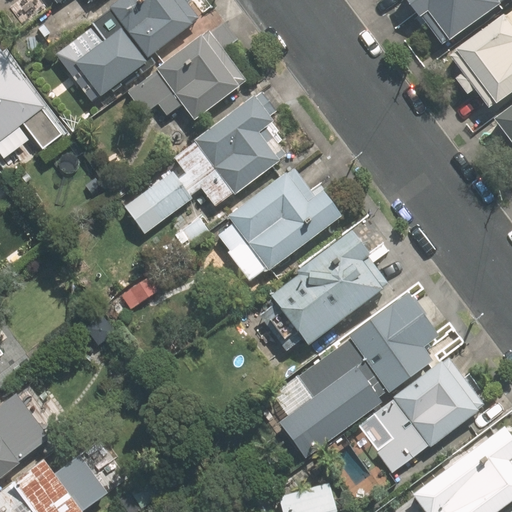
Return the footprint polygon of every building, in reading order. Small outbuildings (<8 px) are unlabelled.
[(214,7),(208,0),(124,0),(66,46),(104,94),(214,7)] [(460,37),(507,0),(423,0),(431,10),(436,6),(460,37)] [(511,90),(511,15),(463,53),(498,101),(511,90)] [(235,36),(223,20),(130,89),(149,115),(164,104),(171,114),(188,101),(200,118),(253,79),(226,43),(235,36)] [(0,143),(28,122),(47,149),(66,134),(47,108),(50,105),(0,37),(0,143)] [(281,118),(262,91),(200,138),(240,193),(293,152),(272,124),(281,118)] [(178,156),(183,162),(142,192),(146,197),(134,207),(149,227),(161,218),(165,222),(199,197),(196,193),(206,186),(219,204),(238,190),(200,140),(178,156)] [(321,194),(298,164),(295,166),(230,214),(236,221),(221,232),(256,279),(349,210),(331,186),(321,194)] [(214,231),(197,212),(157,246),(173,265),(214,231)] [(322,242),(330,251),(277,294),(286,306),(274,316),(288,334),(297,326),(311,343),(392,278),(374,255),(380,250),(359,225),(343,238),(337,230),(322,242)] [(446,329),(413,287),(305,372),(304,370),(277,391),(293,411),(281,421),(308,454),(327,438),(331,442),(396,390),(406,383),(439,357),(428,343),(446,329)] [(0,376),(3,374),(0,369),(0,361),(10,355),(0,341),(0,376)] [(434,445),(441,440),(490,403),(454,355),(405,392),(398,398),(371,418),(383,434),(372,442),(396,474),(434,445)] [(0,403),(0,480),(39,451),(33,442),(38,438),(25,421),(17,426),(0,403)] [(511,422),(511,421),(401,507),(404,511),(500,511),(511,503),(511,422)] [(112,490),(85,452),(64,467),(55,455),(0,493),(0,511),(91,511),(88,507),(112,490)] [(343,511),(334,480),(282,494),(287,511),(343,511)]
